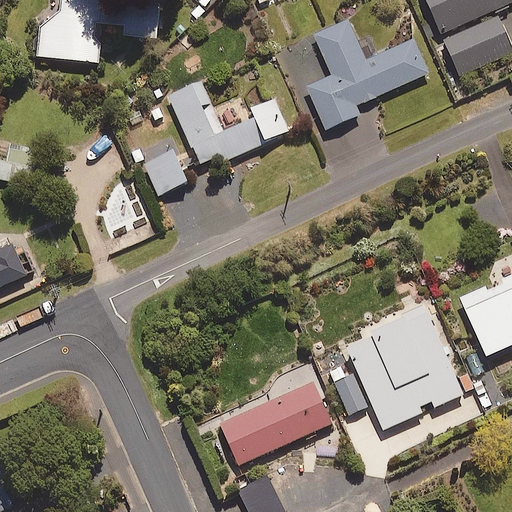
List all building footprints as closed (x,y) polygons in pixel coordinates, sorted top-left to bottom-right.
[(106,0),(64,0),(63,19),(43,17),(39,62),(100,68),(106,0)] [(511,6),(511,0),(426,0),(443,38),(511,6)] [(511,58),(511,48),(499,20),(446,45),(462,81),(511,58)] [(125,24),(125,42),(160,43),(160,25),(125,24)] [(368,64),(350,25),(316,40),(334,80),(309,91),(328,136),(362,121),(357,111),(429,79),(414,44),(368,64)] [(226,139),(204,88),(172,102),(201,170),(223,160),(225,166),(291,137),(277,103),(253,113),(258,125),(226,139)] [(36,153),(24,152),(21,168),(0,164),(0,183),(31,188),(36,153)] [(189,190),(176,157),(148,168),(160,201),(189,190)] [(154,238),(145,218),(131,224),(134,232),(108,243),(113,256),(154,238)] [(0,256),(0,293),(31,280),(18,249),(0,256)] [(511,273),(459,296),(485,354),(511,341),(511,273)] [(353,362),(382,430),(423,412),(420,405),(431,401),(434,408),(463,395),(448,360),(455,357),(431,300),(359,331),(363,338),(343,347),(350,363),(353,362)] [(366,406),(348,363),(329,371),(348,414),(366,406)] [(331,422),(313,382),(220,423),(238,464),(331,422)] [(0,511),(18,503),(0,462),(0,511)] [(287,511),(267,471),(235,487),(247,511),(287,511)]
